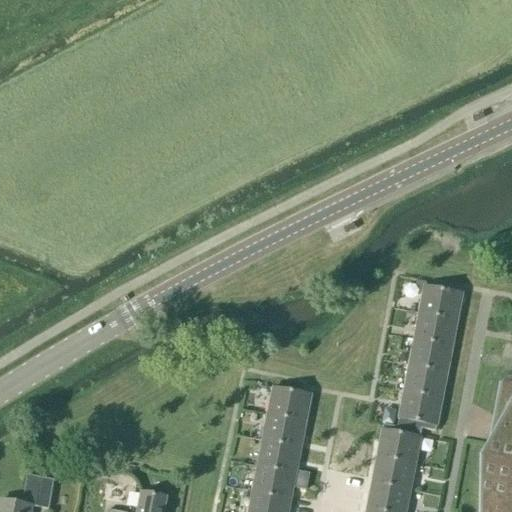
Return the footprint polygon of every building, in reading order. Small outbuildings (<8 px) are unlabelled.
[(423,289),(418,316),(457,323),(462,296),(423,289)] [(457,323),(418,316),(413,342),(452,349),(457,323)] [(408,368),(447,375),(452,349),(413,342),(408,368)] [(403,394),(442,402),(447,375),(408,368),(403,394)] [(511,511),(511,376),(507,375),(499,386),(487,445),(479,460),(478,511),(511,511)] [(306,424),(311,398),(272,390),(267,417),(306,424)] [(403,394),(398,420),(436,428),(437,428),(442,402),(403,394)] [(267,417),(262,443),(300,450),(306,424),(267,417)] [(376,459),(415,466),(420,440),(419,440),(421,431),(435,433),(436,428),(398,420),(396,429),(383,426),(382,432),(376,459)] [(262,443),(257,469),(295,476),(300,450),(262,443)] [(371,485),(410,492),(415,466),(376,459),(371,485)] [(252,495),(290,503),(295,476),(257,469),(252,495)] [(48,511),(53,482),(27,477),(22,506),(0,502),(0,511),(30,511),(31,508),(48,511)] [(371,485),(366,511),(371,511),(406,511),(410,492),(371,485)] [(163,511),(166,500),(141,494),(137,511),(163,511)] [(288,511),(290,503),(252,495),(248,511),(288,511)]
